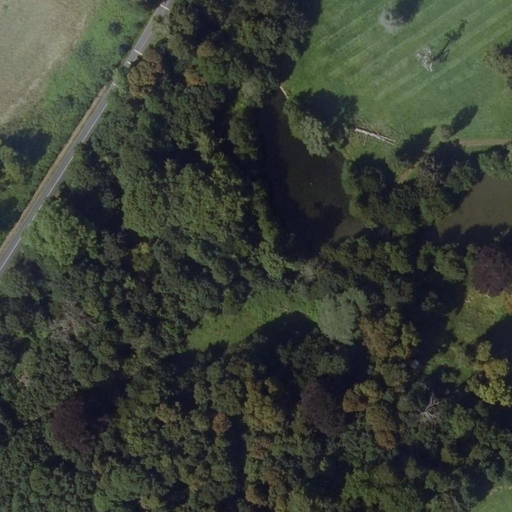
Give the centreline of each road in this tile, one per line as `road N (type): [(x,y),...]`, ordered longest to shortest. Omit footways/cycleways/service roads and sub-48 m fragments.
road 1 (track): [(0,455),(85,396),(250,342),(302,338),(374,296),(384,236),(407,177),(455,150),(511,141)]
road 2 (secondary): [(170,0),(0,270)]
